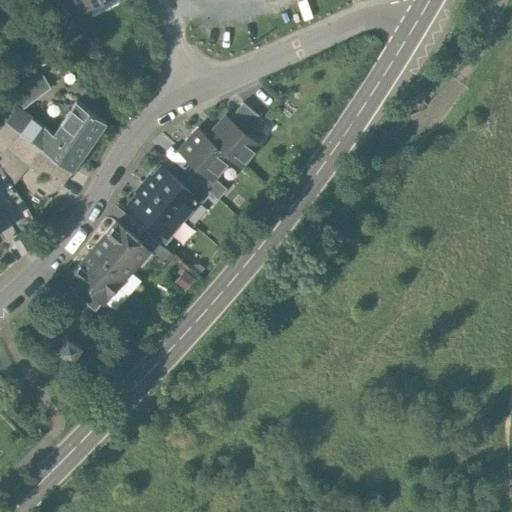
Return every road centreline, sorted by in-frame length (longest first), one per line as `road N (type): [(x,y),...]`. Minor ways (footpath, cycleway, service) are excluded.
road 1 (secondary): [(12,511),(258,252),(413,30)]
road 2 (residential): [(413,30),(365,18),(156,111),(129,139),(88,215),(0,307)]
